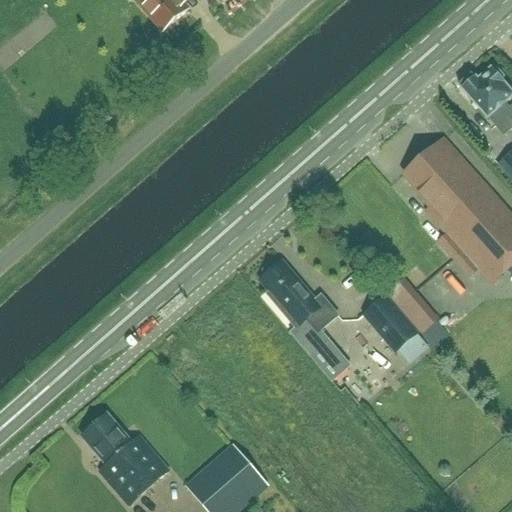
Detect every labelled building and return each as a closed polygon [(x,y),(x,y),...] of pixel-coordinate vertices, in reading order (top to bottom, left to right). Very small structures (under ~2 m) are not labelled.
[(134,0),(164,33),(188,12),(184,7),(191,0),(134,0)] [(493,73),(492,71),(479,82),(472,74),(459,86),(462,89),(462,90),(488,119),(504,137),(511,129),(511,108),(510,110),(506,105),(511,99),(511,93),(503,83),(504,79),(498,72),(493,73)] [(491,285),(511,267),(511,217),(444,140),(405,175),(420,193),(418,195),(430,208),(426,211),(458,247),(450,253),(455,259),(454,260),(469,278),(478,270),(491,285)] [(511,152),(498,166),(511,180),(511,152)] [(321,309),(315,302),(282,264),(277,267),(276,266),(272,265),(268,267),(265,269),(263,273),(263,277),(264,278),(260,282),(270,294),(267,296),(296,331),(307,322),(318,335),(320,333),(339,316),(328,303),(321,309)] [(425,331),(441,314),(403,277),(387,293),(425,331)] [(364,317),(396,355),(417,336),(385,299),(364,317)] [(296,331),(292,335),(312,359),(330,344),(320,333),(318,335),(307,322),(296,331)] [(95,424),(95,427),(83,438),(108,467),(100,473),(129,507),(168,472),(139,438),(131,445),(107,418),(104,420),(100,420),(95,424)] [(210,511),(244,511),(270,490),(234,447),(188,487),(210,511)] [(74,504),(88,504),(88,489),(74,489),(74,504)]
